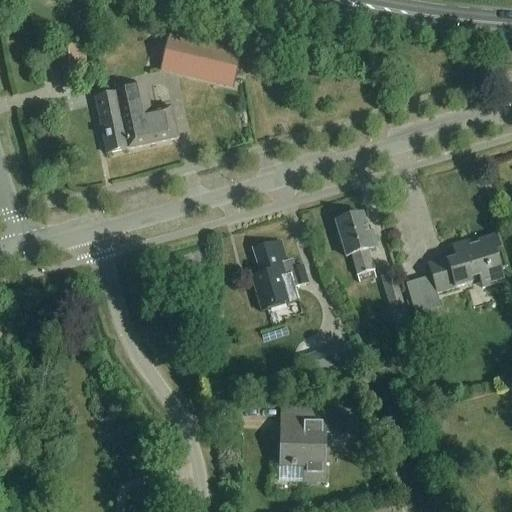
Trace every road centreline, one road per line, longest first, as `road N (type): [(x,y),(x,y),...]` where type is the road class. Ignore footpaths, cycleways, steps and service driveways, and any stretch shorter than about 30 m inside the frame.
road 1 (residential): [(95,231),(511,114)]
road 2 (unclassified): [(199,511),(193,456),(173,408),(134,355),(95,231)]
road 3 (primary): [(331,0),(511,25)]
